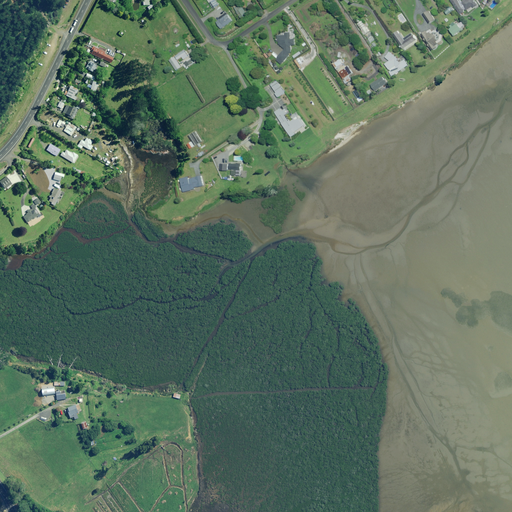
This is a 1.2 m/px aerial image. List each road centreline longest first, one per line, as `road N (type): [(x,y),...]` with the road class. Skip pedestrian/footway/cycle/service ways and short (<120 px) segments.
road 1 (primary): [(0,150),(86,0)]
road 2 (unclassified): [(184,0),(223,45),(292,0)]
